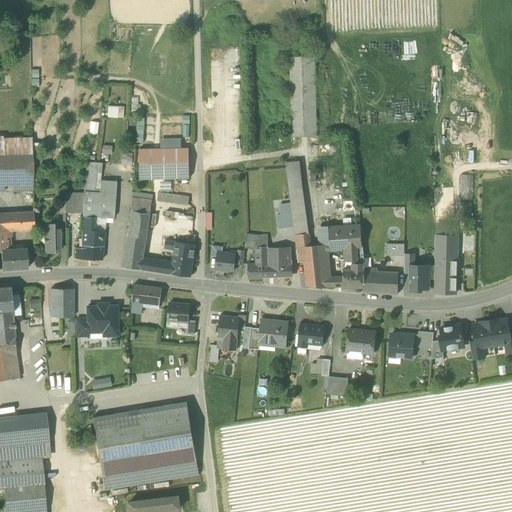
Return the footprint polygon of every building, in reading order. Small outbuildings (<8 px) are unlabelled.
[(290,56),(291,136),(316,136),(314,56),(290,56)] [(107,117),(117,117),(118,107),(108,106),(107,117)] [(0,153),(32,152),(32,137),(3,137),(3,135),(0,135),(0,153)] [(159,139),(160,149),(181,148),(181,138),(159,139)] [(103,145),(102,153),(111,155),(112,146),(103,145)] [(139,149),(139,179),(189,178),(188,148),(181,148),(160,149),(139,149)] [(0,182),(4,182),(12,182),(23,182),(33,181),(32,152),(0,153),(0,182)] [(124,164),(132,165),(133,154),(125,153),(124,164)] [(96,173),(101,173),(102,163),(86,162),(86,172),(96,173)] [(286,165),(289,189),(303,187),(300,163),(286,165)] [(472,200),(472,164),(460,164),(460,200),(472,200)] [(83,216),(94,216),(106,217),(113,218),(116,181),(100,180),(99,190),(94,189),(96,173),(86,172),(84,191),(83,216)] [(33,181),(23,182),(23,190),(33,190),(33,181)] [(12,191),(23,190),(23,182),(12,182),(12,191)] [(311,245),(303,187),(289,189),(291,203),(294,226),(295,234),(295,235),(296,246),(311,245)] [(133,192),(131,211),(149,213),(153,195),(133,192)] [(65,213),(74,213),(74,193),(65,193),(65,213)] [(158,201),(188,205),(189,198),(158,194),(158,201)] [(277,215),(279,228),(294,226),(291,203),(281,204),(282,215),(277,215)] [(150,214),(149,213),(131,211),(126,244),(145,246),(148,226),(150,214)] [(0,213),(0,250),(1,251),(1,250),(11,249),(9,231),(34,229),(34,212),(0,213)] [(148,226),(154,227),(156,214),(150,214),(148,226)] [(83,216),(81,246),(103,246),(105,231),(104,231),(92,230),(92,226),(93,226),(94,216),(83,216)] [(104,231),(106,217),(94,216),(93,226),(92,226),(92,230),(104,231)] [(44,223),(44,253),(54,253),(54,250),(60,250),(59,230),(54,230),(54,223),(44,223)] [(360,229),(360,223),(328,225),(328,228),(330,251),(345,250),(362,249),(361,246),(360,229)] [(436,226),(436,235),(455,235),(455,227),(436,226)] [(330,251),(328,228),(317,228),(319,245),(324,259),(326,277),(331,277),(328,251),(330,251)] [(244,247),(255,248),(255,240),(258,240),(258,235),(246,234),(244,247)] [(267,235),(258,235),(258,240),(255,240),(255,248),(256,264),(248,264),(249,278),(263,278),(263,277),(262,265),(268,265),(267,250),(267,235)] [(436,235),(435,250),(449,250),(449,259),(456,259),(456,261),(457,261),(458,235),(455,235),(436,235)] [(164,248),(174,250),(175,242),(166,241),(164,248)] [(170,273),(190,276),(195,245),(175,242),(174,250),(172,263),(170,273)] [(143,259),(145,246),(126,244),(122,266),(151,270),(151,260),(143,259)] [(386,256),(404,256),(404,244),(386,244),(386,256)] [(319,245),(311,245),(296,246),(298,262),(304,262),(306,286),(327,287),(326,277),(324,259),(319,245)] [(102,260),(103,246),(81,246),(81,248),(81,259),(102,260)] [(1,251),(2,268),(27,266),(26,248),(11,249),(1,250),(1,251)] [(289,249),(267,250),(268,265),(262,265),(263,277),(291,276),(291,260),(290,260),(289,249)] [(352,262),(363,263),(362,249),(345,250),(346,261),(352,261),(352,262)] [(435,250),(435,258),(449,259),(449,250),(435,250)] [(234,271),(235,254),(222,252),(217,252),(217,256),(215,269),(234,271)] [(404,254),(404,272),(410,272),(410,265),(413,265),(413,254),(404,254)] [(435,293),(456,293),(456,261),(456,259),(449,259),(435,258),(435,293)] [(159,261),(151,260),(151,270),(158,271),(159,261)] [(172,263),(159,261),(158,271),(170,273),(172,263)] [(363,287),(363,268),(363,263),(352,262),(352,269),(343,269),(343,277),(343,287),(363,287)] [(410,290),(421,290),(421,288),(428,288),(428,278),(428,266),(428,265),(413,265),(410,265),(410,272),(410,290)] [(377,269),(363,268),(363,287),(363,292),(397,294),(398,272),(377,271),(377,269)] [(326,277),(327,287),(343,287),(343,277),(331,277),(326,277)] [(146,286),(133,284),(131,301),(143,302),(144,302),(146,286)] [(0,287),(0,311),(12,310),(9,286),(0,287)] [(144,302),(159,304),(161,288),(146,286),(144,302)] [(56,316),(73,316),(73,289),(50,288),(51,316),(56,316)] [(29,309),(41,308),(40,298),(28,299),(29,309)] [(143,302),(131,301),(129,313),(141,314),(143,302)] [(168,320),(188,322),(188,320),(190,304),(170,302),(168,320)] [(106,335),(118,335),(118,306),(106,306),(106,308),(99,308),(99,306),(87,306),(88,319),(88,332),(89,332),(106,331),(106,335)] [(0,331),(14,330),(12,310),(0,311),(0,331)] [(260,328),(251,327),(245,327),(246,316),(238,315),(238,319),(239,320),(238,329),(244,329),(243,348),(248,348),(258,349),(259,341),(258,341),(260,328)] [(52,333),(59,333),(59,323),(56,323),(56,316),(51,316),(51,324),(52,333)] [(220,316),(218,337),(225,338),(237,339),(238,329),(239,320),(238,319),(230,319),(230,317),(220,316)] [(88,332),(88,319),(76,319),(76,336),(89,336),(89,332),(88,332)] [(275,346),(285,347),(288,321),(287,321),(287,323),(272,322),(272,320),(261,319),(260,328),(258,341),(259,341),(275,343),(275,346)] [(496,319),(489,320),(493,346),(505,344),(511,343),(510,336),(507,319),(498,320),(496,319)] [(188,322),(168,320),(167,326),(187,329),(188,322)] [(187,334),(194,334),(196,321),(188,320),(188,322),(187,329),(187,334)] [(482,347),(493,346),(489,320),(483,321),(481,323),(473,325),(475,341),(476,348),(482,347)] [(297,347),(306,348),(307,342),(322,343),(323,325),(299,323),(297,347)] [(440,340),(442,350),(464,346),(460,325),(440,328),(441,335),(439,336),(440,340)] [(0,338),(15,337),(14,330),(0,331),(0,338)] [(349,330),(347,348),(363,350),(363,352),(372,353),(375,332),(349,330)] [(418,334),(414,334),(413,344),(417,345),(417,347),(432,348),(432,341),(433,332),(418,331),(418,334)] [(405,335),(391,334),(389,353),(399,354),(399,357),(411,358),(413,344),(414,334),(405,333),(405,335)] [(0,379),(4,379),(2,357),(17,355),(15,337),(0,338),(0,379)] [(219,348),(224,349),(225,338),(218,337),(217,343),(219,344),(219,348)] [(237,339),(225,338),(224,349),(236,350),(237,339)] [(432,348),(431,359),(443,357),(442,350),(440,340),(432,341),(432,348)] [(275,351),(275,346),(275,343),(259,341),(258,349),(275,351)] [(469,342),(472,360),(484,358),(482,347),(476,348),(475,341),(469,342)] [(217,362),(219,348),(217,348),(217,345),(211,344),(209,361),(217,362)] [(362,360),(363,352),(363,350),(347,348),(346,352),(347,352),(346,358),(362,360)] [(19,378),(17,355),(2,357),(4,379),(19,378)] [(322,374),(323,359),(317,358),(317,364),(311,363),(310,373),(322,374)] [(322,375),(329,376),(330,360),(323,359),(322,374),(322,375)] [(327,394),(346,396),(348,378),(329,376),(327,394)] [(91,381),(93,390),(111,387),(110,378),(91,381)] [(92,417),(99,457),(193,441),(187,402),(92,417)] [(0,417),(0,445),(49,441),(46,412),(0,417)] [(49,441),(0,445),(0,463),(42,460),(42,458),(51,457),(49,441)] [(193,441),(99,457),(102,476),(196,461),(193,441)] [(0,489),(4,489),(6,511),(27,511),(46,510),(42,460),(0,463),(0,489)] [(196,461),(102,476),(104,490),(199,475),(196,461)] [(130,511),(142,511),(180,508),(179,494),(129,500),(130,511)]
